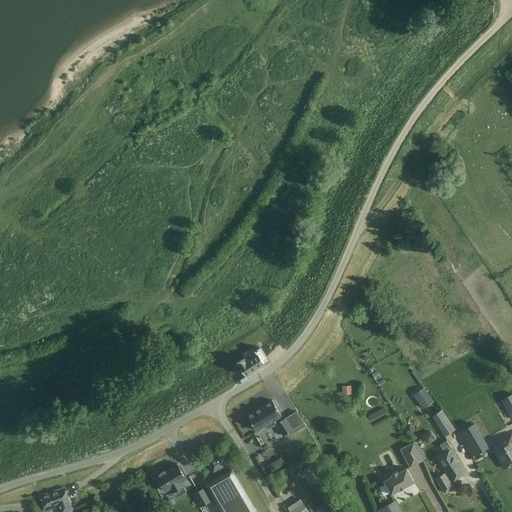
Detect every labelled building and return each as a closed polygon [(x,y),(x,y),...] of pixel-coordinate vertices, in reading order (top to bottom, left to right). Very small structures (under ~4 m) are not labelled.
[(260,347),(255,351),(258,355),(247,361),(245,358),(237,363),(240,366),(239,367),(241,369),(240,370),(242,374),(244,373),(245,375),(264,363),(262,360),(266,357),(260,347)] [(378,370),(372,374),(375,379),(381,375),(378,370)] [(429,384),(434,391),(448,379),(443,372),(429,384)] [(352,394),(352,386),(342,386),(342,394),(352,394)] [(422,394),(416,398),(423,408),(434,401),(424,387),(420,390),(422,394)] [(508,411),(511,409),(511,393),(502,399),(508,411)] [(281,415),(272,400),(247,415),(257,430),(265,425),(268,429),(276,424),(283,435),(293,429),(285,417),(280,420),(279,417),(281,415)] [(443,409),(432,417),(445,436),(456,429),(443,409)] [(410,424),(405,427),(409,433),(414,430),(410,424)] [(474,424),(459,433),(471,452),(473,456),(488,447),(474,424)] [(511,435),(492,446),(505,468),(508,467),(511,464),(511,435)] [(424,460),(414,442),(400,449),(410,468),(424,460)] [(452,448),(437,457),(447,473),(445,474),(445,473),(437,478),(445,492),(453,487),(450,481),(451,480),(452,481),(466,472),(452,448)] [(222,449),(205,459),(214,472),(230,462),(222,449)] [(281,457),(275,460),(279,466),(285,463),(281,457)] [(186,478),(177,463),(177,464),(158,475),(157,476),(166,491),(166,490),(169,488),(172,492),(184,485),(182,481),(185,479),(186,479),(186,478)] [(414,482),(407,468),(398,472),(397,470),(391,474),(392,476),(384,480),(391,494),(414,482)] [(257,511),(232,469),(206,484),(222,511),(257,511)] [(70,502),(65,487),(41,496),(47,510),(59,506),(61,511),(65,511),(72,509),(69,502),(70,502)] [(122,497),(116,487),(109,490),(115,501),(122,497)] [(199,491),(193,495),(200,507),(206,503),(199,491)] [(308,511),(306,508),(300,498),(288,506),(292,511),(308,511)] [(401,511),(395,500),(373,511),(401,511)]
